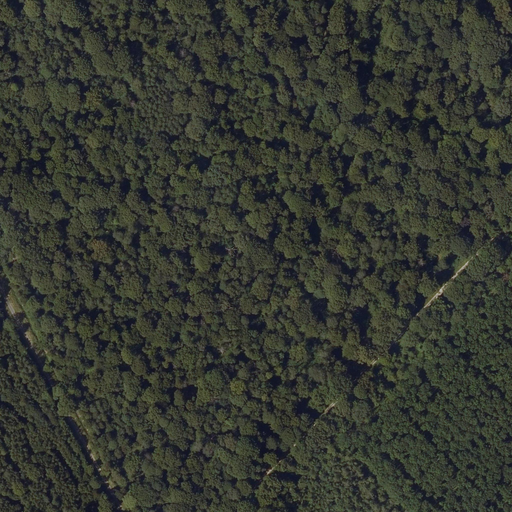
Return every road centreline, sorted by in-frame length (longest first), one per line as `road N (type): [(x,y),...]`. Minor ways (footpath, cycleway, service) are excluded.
road 1 (track): [(511,232),(237,511)]
road 2 (track): [(121,511),(0,283)]
